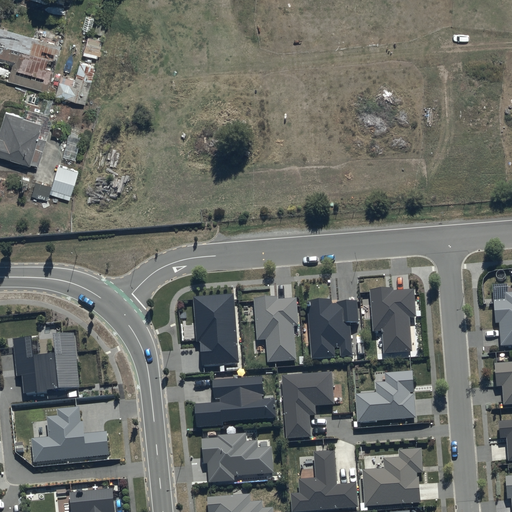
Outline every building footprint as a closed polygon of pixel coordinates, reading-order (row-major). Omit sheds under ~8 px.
[(94,18),(85,15),(82,27),(91,30),(94,18)] [(104,34),(107,20),(97,18),(94,32),(104,34)] [(34,35),(0,24),(0,57),(12,61),(8,78),(47,90),(53,67),(46,65),(48,57),(56,59),(61,42),(58,41),(59,36),(36,29),(34,35)] [(87,36),(83,52),(97,56),(98,54),(101,54),(104,40),(87,36)] [(86,102),(96,64),(80,60),(75,78),(61,74),(56,94),(86,102)] [(42,120),(6,109),(0,128),(0,152),(39,164),(47,136),(39,133),(42,126),(40,126),(42,120)] [(82,134),(70,131),(64,153),(76,156),(82,134)] [(70,198),(78,170),(59,163),(50,192),(70,198)] [(511,291),(506,292),(506,300),(494,300),(496,322),(499,322),(500,345),(511,344),(511,291)] [(394,292),(372,294),(375,335),(384,335),(386,358),(414,355),(411,322),(418,321),(416,293),(395,295),(394,292)] [(236,298),(195,301),(198,346),(202,345),(204,370),(241,367),(236,298)] [(278,301),(256,302),(259,344),(268,343),(270,367),(298,365),(295,331),(300,330),(298,301),(278,303),(278,301)] [(333,304),(309,306),(314,360),(335,359),(335,350),(343,350),(344,359),(353,358),(351,326),(360,326),(359,302),(337,304),(337,306),(333,307),(333,304)] [(33,340),(16,342),(19,379),(25,379),(26,398),(49,396),(49,394),(81,390),(75,335),(56,337),(58,359),(35,361),(33,340)] [(511,361),(494,363),(496,386),(502,386),(503,405),(511,404),(511,361)] [(413,370),(385,371),(385,381),(375,382),(376,393),(356,394),(358,422),(416,418),(413,370)] [(332,372),(282,376),(287,438),(311,436),(309,416),(317,415),(316,405),(334,404),(332,372)] [(262,376),(213,380),(214,398),(221,398),(221,402),(194,404),(196,428),(224,426),(223,422),(276,418),(275,397),(262,398),(261,395),(263,395),(262,376)] [(37,466),(110,459),(108,435),(87,437),(86,425),(83,425),(82,410),(60,413),(61,421),(50,422),(52,442),(34,444),(37,466)] [(511,419),(498,421),(499,438),(506,437),(508,461),(511,460),(511,419)] [(218,437),(202,438),(204,463),(208,462),(210,482),(234,480),(234,475),(274,473),(272,445),(259,446),(258,439),(247,440),(246,433),(218,435),(218,437)] [(421,448),(399,450),(399,458),(384,459),(385,469),(363,470),(365,506),(421,503),(419,476),(418,476),(418,473),(423,472),(421,448)] [(337,484),(335,450),(314,452),(316,478),(299,479),(300,493),(291,493),(292,511),(358,507),(356,483),(337,484)] [(114,511),(113,488),(70,492),(71,511),(114,511)] [(250,494),(208,497),(208,511),(274,511),(274,507),(263,508),(262,501),(251,502),(250,494)]
